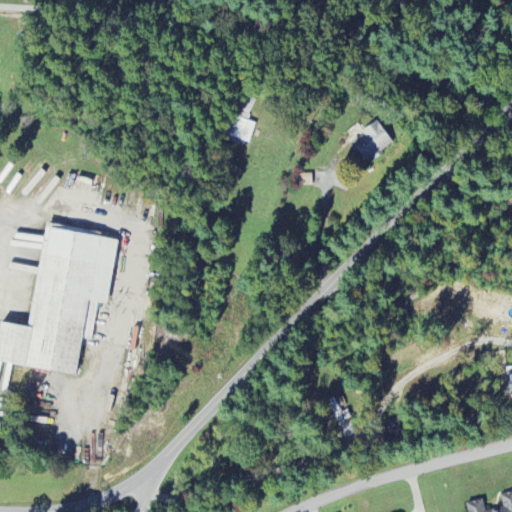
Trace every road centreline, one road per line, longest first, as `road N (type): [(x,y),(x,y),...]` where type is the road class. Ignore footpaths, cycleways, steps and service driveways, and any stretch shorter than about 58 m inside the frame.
road 1 (secondary): [(52,511),(110,496),(159,465),(511,108)]
road 2 (residential): [(287,511),(366,480),(511,443)]
road 3 (residential): [(155,12),(0,5)]
